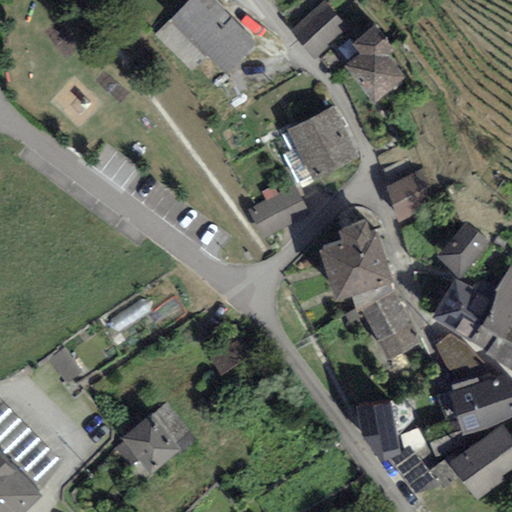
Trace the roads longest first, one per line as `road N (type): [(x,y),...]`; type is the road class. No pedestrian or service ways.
road 1 (residential): [(244,285),(207,268),(0,121)]
road 2 (residential): [(404,511),(244,285)]
road 3 (residential): [(511,376),(421,311),(380,201),(367,191)]
road 4 (residential): [(367,191),(368,155),(352,121),(257,0)]
road 5 (residential): [(244,285),(367,191)]
